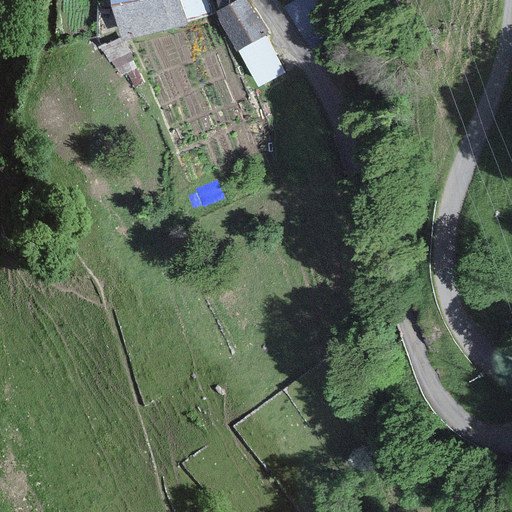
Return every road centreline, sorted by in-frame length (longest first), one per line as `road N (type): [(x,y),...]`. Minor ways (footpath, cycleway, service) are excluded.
road 1 (tertiary): [(511,438),(469,427),(433,394),(335,114),(264,0)]
road 2 (tertiary): [(511,25),(443,232),(458,325),(511,369)]
